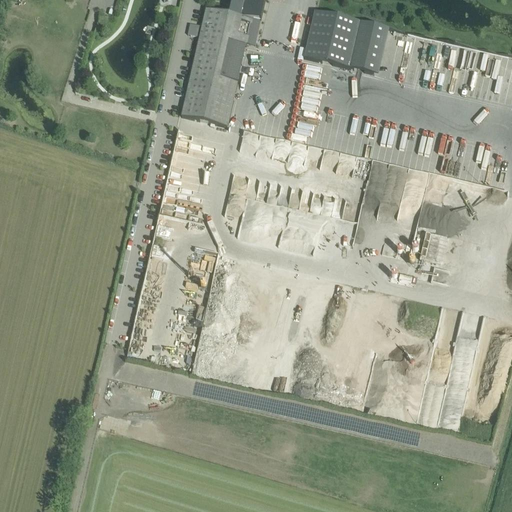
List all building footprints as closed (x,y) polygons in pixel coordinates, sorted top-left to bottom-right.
[(206,10),(182,119),(228,129),(247,46),(250,33),(257,35),(256,41),(265,3),(252,0),(243,0),(243,6),(235,4),(234,8),(229,7),(227,15),(206,10)] [(360,24),(315,14),(304,61),(349,71),(360,24)] [(389,168),(425,175),(451,44),(404,35),(400,59),(410,62),(389,168)] [(265,116),(275,118),(276,111),(279,112),(284,113),(286,103),(268,100),(265,116)] [(316,117),(313,134),(330,137),(329,147),(341,148),(342,141),(350,142),(354,118),(341,116),(339,130),(333,129),(335,119),(316,117)] [(377,143),(382,125),(361,120),(357,138),(377,143)] [(348,162),(349,157),(322,151),(318,170),(321,171),(321,168),(335,171),(336,167),(341,168),(343,161),(348,162)] [(123,402),(129,380),(121,378),(115,400),(123,402)]
